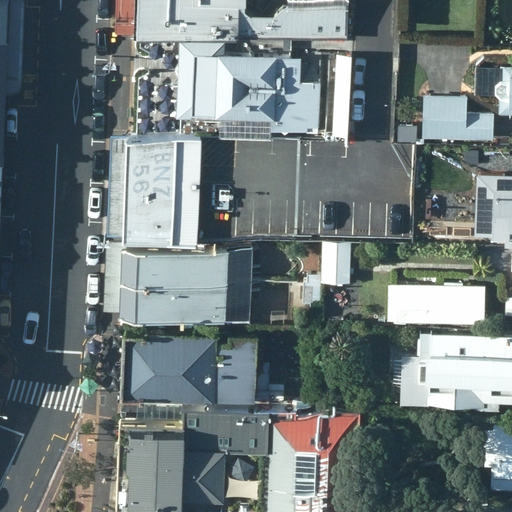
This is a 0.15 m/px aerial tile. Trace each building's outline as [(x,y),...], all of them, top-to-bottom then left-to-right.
[(143,0),(143,25),(250,29),(251,0),(143,0)] [(256,0),(251,0),(250,29),(293,30),(292,46),(302,46),(302,51),(313,52),(315,31),(353,33),(354,0),(284,0),(280,4),(259,3),(256,0)] [(228,36),(184,34),(180,113),(195,114),(195,110),(276,114),(275,126),(312,128),(312,123),(321,123),(323,79),(304,78),(305,54),(227,51),(228,36)] [(511,59),(504,60),(502,108),(511,107),(511,59)] [(427,89),(425,133),(496,135),(496,109),(468,108),(469,91),(427,89)] [(188,125),(137,123),(133,225),(184,227),(188,132),(188,125)] [(511,181),(505,181),(497,188),(495,235),(507,235),(507,242),(511,242),(511,181)] [(489,213),(466,212),(465,237),(489,237),(489,213)] [(260,234),(131,229),(129,265),(258,270),(260,234)] [(354,240),(327,238),(325,272),(307,270),(305,299),(324,300),(325,287),(351,288),(354,240)] [(258,270),(129,265),(128,298),(257,303),(258,270)] [(487,317),(488,281),(393,279),(393,316),(487,317)] [(223,323),(132,318),(128,383),(260,391),(264,323),(235,321),(235,330),(223,329),(223,323)] [(511,330),(424,327),(422,375),(431,375),(437,376),(436,387),(430,387),(430,399),(490,401),(490,395),(511,396),(511,330)] [(362,511),(367,408),(300,405),(300,398),(143,391),(142,403),(126,403),(120,511),(362,511)] [(511,413),(501,412),(500,419),(492,418),(491,457),(497,458),(496,485),(511,485),(511,413)] [(511,511),(511,503),(492,503),(492,511),(511,511)]
